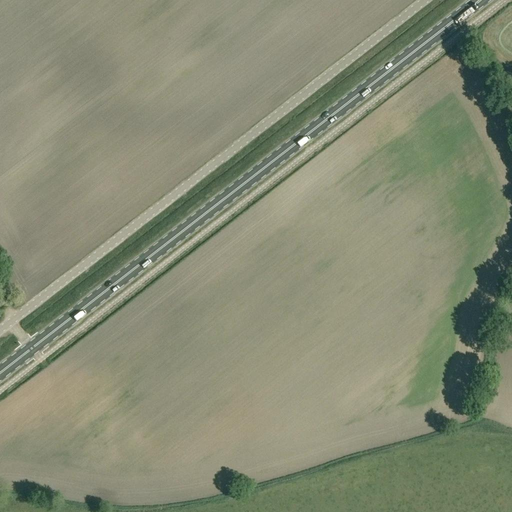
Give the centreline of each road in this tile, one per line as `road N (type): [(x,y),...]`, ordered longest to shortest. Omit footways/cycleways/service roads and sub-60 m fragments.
road 1 (primary): [(0,373),(488,0)]
road 2 (unclassified): [(0,331),(426,0)]
